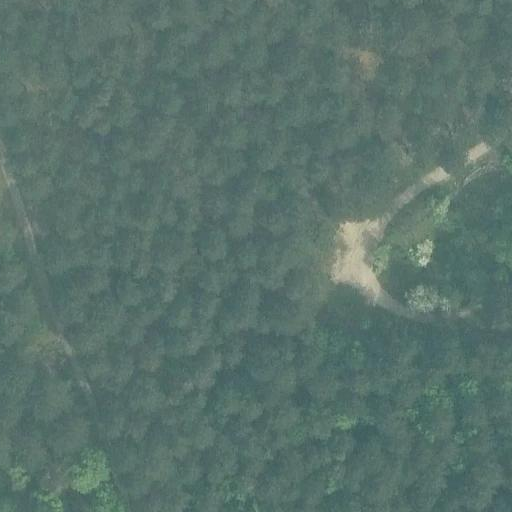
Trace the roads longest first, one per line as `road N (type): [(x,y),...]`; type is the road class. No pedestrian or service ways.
road 1 (track): [(128,511),(108,382),(48,259),(0,130)]
road 2 (track): [(0,410),(95,511)]
